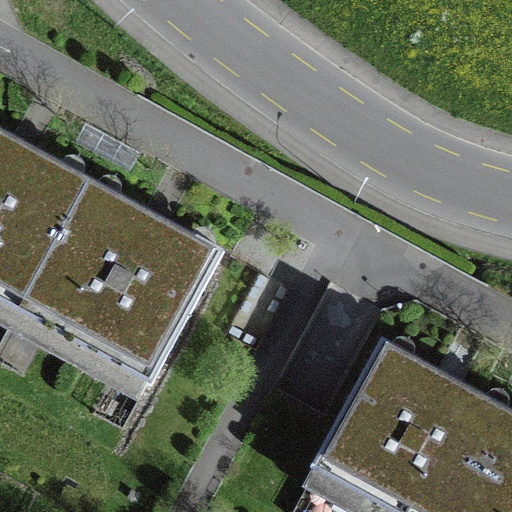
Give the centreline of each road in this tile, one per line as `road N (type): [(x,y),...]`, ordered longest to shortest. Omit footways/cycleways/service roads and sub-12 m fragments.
road 1 (residential): [(0,47),(511,331)]
road 2 (residential): [(511,199),(407,165),(349,135),(217,38),(179,0)]
